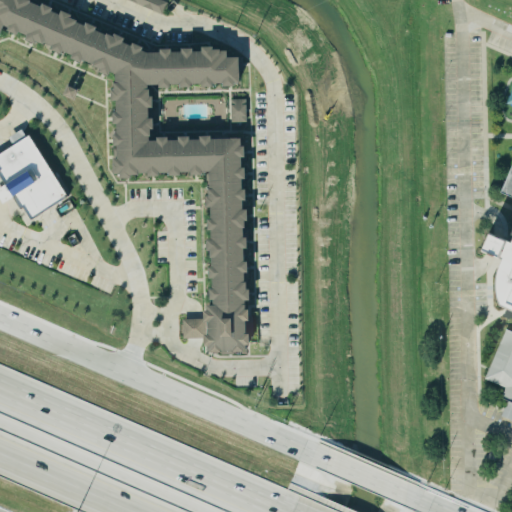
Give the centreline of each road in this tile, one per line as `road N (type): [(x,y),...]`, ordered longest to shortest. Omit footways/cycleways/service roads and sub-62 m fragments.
road 1 (secondary): [(318,460),(0,320)]
road 2 (motorway): [(278,511),(0,388)]
road 3 (motorway): [(0,441),(160,511)]
